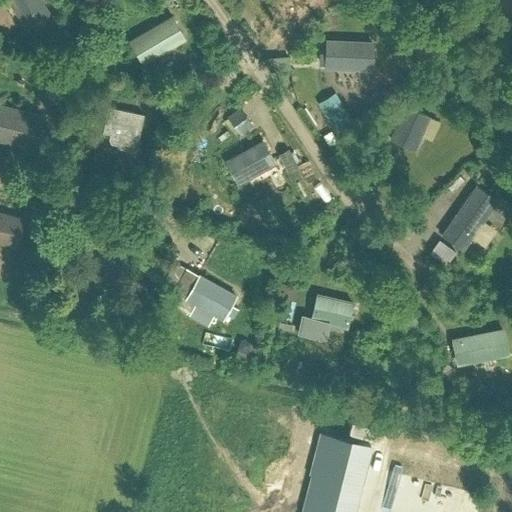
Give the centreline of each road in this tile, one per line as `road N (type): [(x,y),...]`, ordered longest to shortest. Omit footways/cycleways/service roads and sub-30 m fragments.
road 1 (residential): [(243,52),(186,128),(155,211),(139,214),(0,180)]
road 2 (residential): [(243,52),(369,222),(435,276)]
